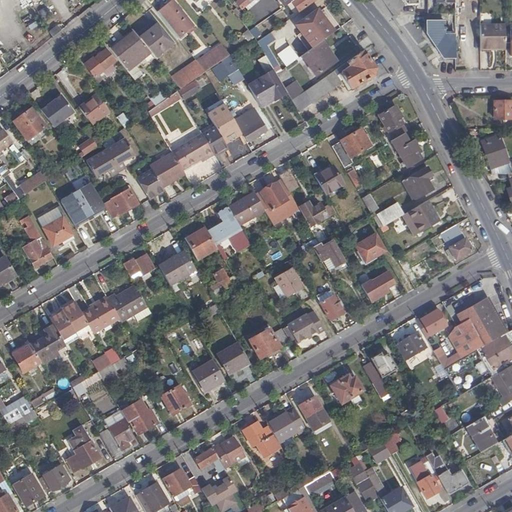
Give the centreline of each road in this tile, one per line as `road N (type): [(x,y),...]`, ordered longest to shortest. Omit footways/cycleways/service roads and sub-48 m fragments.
road 1 (residential): [(55,511),(504,251)]
road 2 (residential): [(415,72),(0,312)]
road 3 (primary): [(421,85),(504,251)]
road 4 (secondary): [(121,0),(0,96)]
